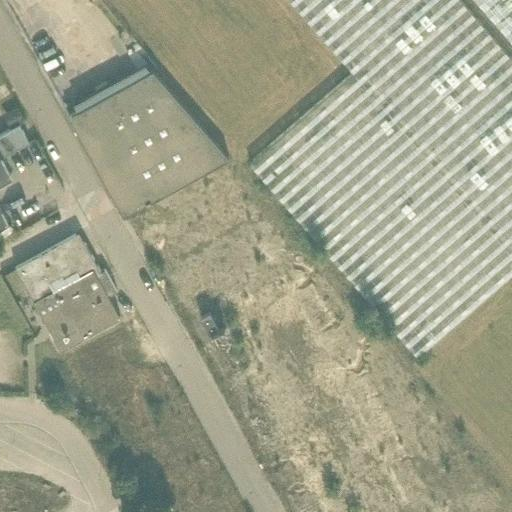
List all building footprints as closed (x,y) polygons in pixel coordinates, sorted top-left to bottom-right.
[(291,0),(353,71),(252,162),(308,229),(419,356),(511,274),(511,60),(459,0),(291,0)] [(511,0),(479,0),(511,37),(511,0)] [(75,103),(78,110),(69,115),(124,215),(229,157),(153,69),(148,64),(75,103)] [(17,106),(4,113),(12,128),(25,120),(17,106)] [(0,180),(12,174),(2,157),(28,142),(18,125),(0,135),(0,134),(0,180)] [(85,242),(79,231),(16,265),(16,266),(36,301),(55,291),(49,281),(61,274),(63,277),(78,268),(82,276),(96,269),(98,272),(101,270),(85,242)] [(62,350),(69,346),(121,317),(121,316),(109,295),(117,291),(105,268),(101,270),(98,272),(96,269),(82,276),(55,291),(36,301),(46,319),(46,321),(62,350)] [(219,331),(209,314),(198,319),(208,336),(219,331)]
